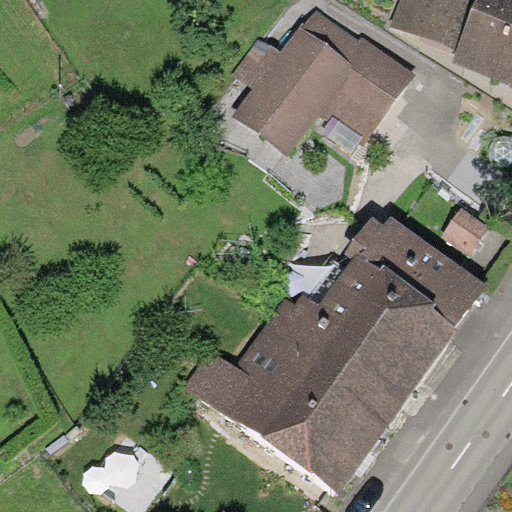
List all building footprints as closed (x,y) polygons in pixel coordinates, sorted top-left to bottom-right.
[(459,52),(480,0),(402,0),(392,27),(459,52)] [(511,0),(480,0),(459,52),(454,66),(511,88),(511,0)] [(253,89),(233,116),(289,157),(325,108),(365,138),(411,75),(363,39),(360,43),(315,10),(282,55),(262,40),(236,76),(253,89)] [(462,208),(442,239),(472,258),(492,226),(462,208)] [(346,255),(357,263),(458,335),(491,288),(391,216),(385,225),(373,217),(346,255)] [(185,392),(333,499),(410,396),(458,335),(357,263),(321,308),(306,298),(301,308),(286,300),(232,368),(213,352),(185,392)] [(126,441),(94,488),(128,511),(145,511),(172,473),(126,441)]
